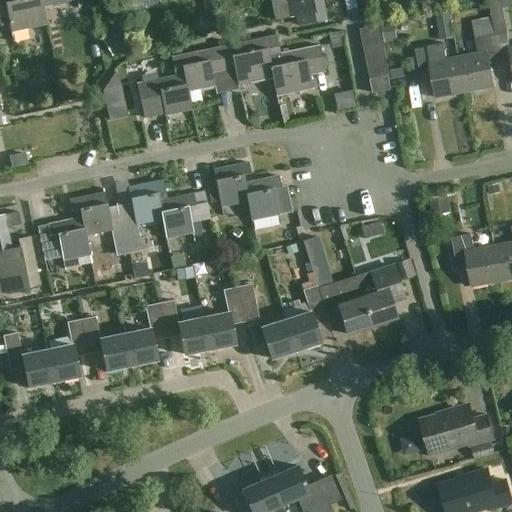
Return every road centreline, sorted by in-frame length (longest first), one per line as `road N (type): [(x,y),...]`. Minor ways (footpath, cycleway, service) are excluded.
road 1 (residential): [(398,185),(282,134),(0,192)]
road 2 (residential): [(246,418),(236,392),(217,380),(0,424)]
road 3 (residential): [(444,352),(398,185)]
road 4 (residential): [(35,511),(158,460)]
road 5 (residential): [(370,511),(331,389)]
